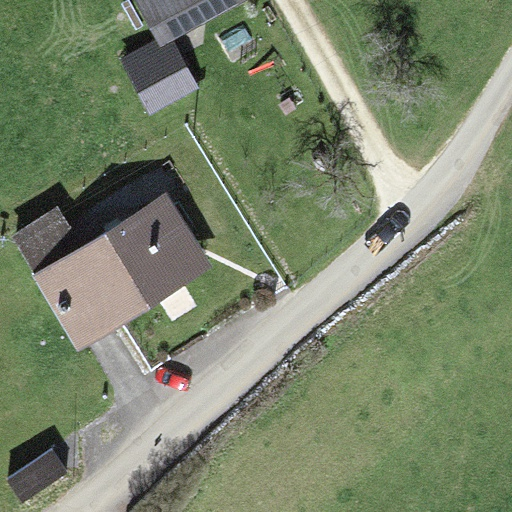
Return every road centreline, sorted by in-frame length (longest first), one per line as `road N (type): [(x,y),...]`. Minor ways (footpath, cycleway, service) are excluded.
road 1 (unclassified): [(74,511),(411,215),(511,70)]
road 2 (track): [(289,0),(411,215)]
